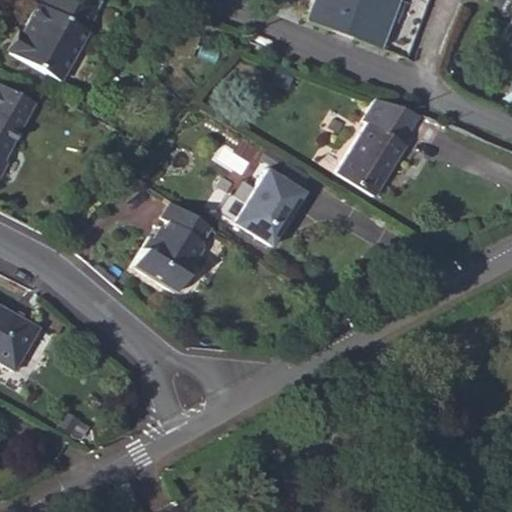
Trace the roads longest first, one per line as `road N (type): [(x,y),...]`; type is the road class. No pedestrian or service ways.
road 1 (residential): [(226,413),(511,258)]
road 2 (residential): [(226,413),(0,245)]
road 3 (residential): [(46,511),(226,413)]
